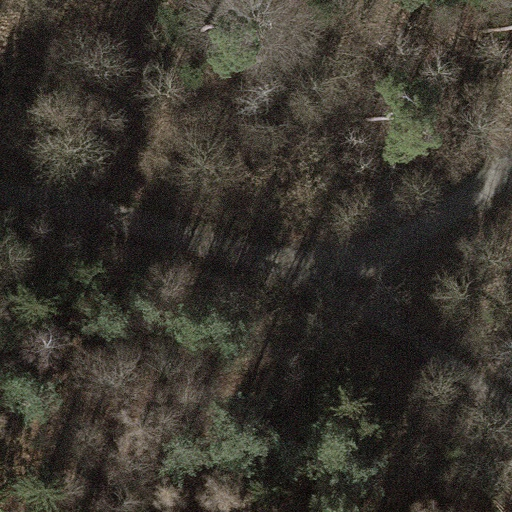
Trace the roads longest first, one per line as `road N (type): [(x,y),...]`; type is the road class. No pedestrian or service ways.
road 1 (track): [(0,200),(332,278)]
road 2 (track): [(332,278),(438,217),(511,154)]
